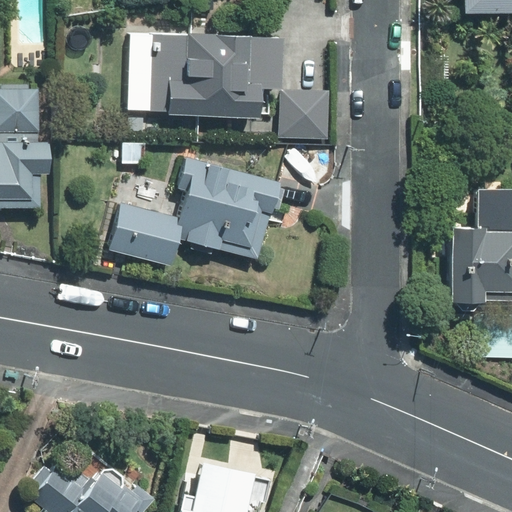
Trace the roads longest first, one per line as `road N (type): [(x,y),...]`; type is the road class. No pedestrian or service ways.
road 1 (residential): [(375,400),(370,0)]
road 2 (residential): [(0,319),(290,372),(375,400)]
road 3 (unknown): [(71,332),(0,482)]
road 4 (residential): [(375,400),(511,461)]
road 5 (unknown): [(375,400),(296,511)]
